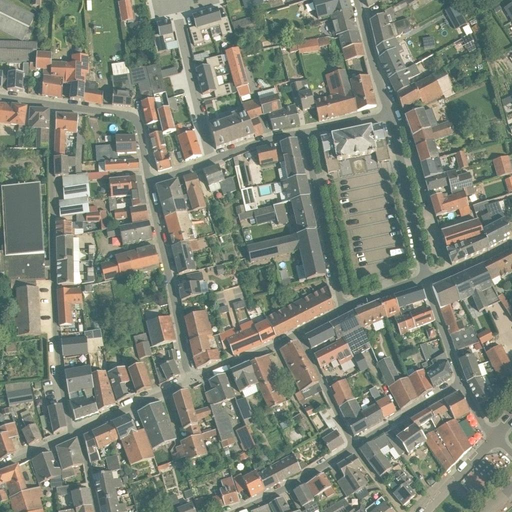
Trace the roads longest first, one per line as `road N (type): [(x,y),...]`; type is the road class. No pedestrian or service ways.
road 1 (residential): [(71,434),(55,346),(52,104)]
road 2 (residential): [(189,381),(148,181)]
road 3 (residential): [(342,308),(307,132)]
road 4 (residential): [(423,278),(389,114)]
road 5 (residential): [(174,0),(211,159)]
road 6 (residential): [(148,181),(134,119),(52,104)]
road 7 (residential): [(235,511),(352,446)]
road 8 (residential): [(352,446),(460,383)]
road 9 (residential): [(352,446),(298,334)]
